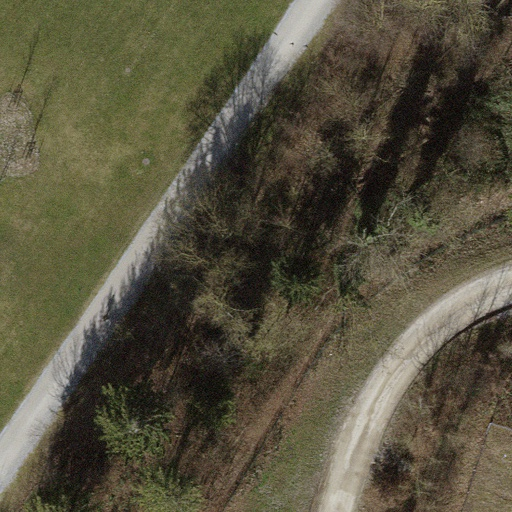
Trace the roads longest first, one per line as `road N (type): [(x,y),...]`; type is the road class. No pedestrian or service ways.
road 1 (track): [(0,466),(318,0)]
road 2 (track): [(346,511),(403,358),(511,290)]
